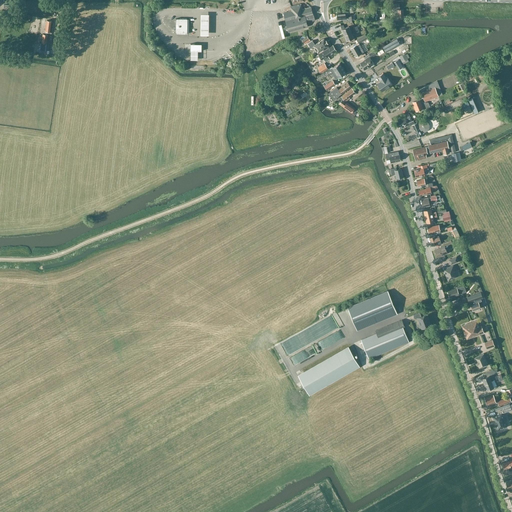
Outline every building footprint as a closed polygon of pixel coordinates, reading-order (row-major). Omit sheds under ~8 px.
[(391,9),(393,9),(393,11),(394,11),(394,12),(398,12),(398,16),(404,16),(404,9),(399,9),(399,3),(391,4),(391,9)] [(315,20),(311,7),(302,9),(301,4),(290,6),(292,11),(284,13),(286,21),(287,26),(284,27),(285,33),(308,26),(307,22),(315,20)] [(337,13),(338,20),(343,20),(343,22),(352,21),(351,16),(346,16),(346,12),(337,13)] [(187,19),(176,18),(176,33),(187,34),(187,19)] [(52,21),(47,20),(45,34),(43,34),(42,43),(40,42),(39,49),(46,50),(48,32),(50,32),(51,31),(52,31),(53,22),(52,22),(52,21)] [(354,31),(358,29),(357,26),(353,28),(350,30),(349,26),(342,29),(344,35),(351,32),(354,31)] [(346,41),(354,37),(351,32),(344,35),(346,41)] [(367,38),(370,37),(368,33),(365,34),(356,39),(358,43),(363,41),(364,44),(369,41),(367,38)] [(305,44),(310,40),(307,36),(302,39),(305,44)] [(328,43),(327,41),(326,40),(325,40),(324,38),(315,44),(312,40),(308,43),(311,47),(313,46),(318,53),(329,46),(328,44),(328,43)] [(384,51),(390,48),(389,47),(399,43),(397,39),(382,46),(384,51)] [(191,49),(191,51),(190,60),(198,60),(198,51),(201,51),(202,44),(191,44),(191,49)] [(361,53),(364,52),(359,44),(356,46),(356,45),(351,49),(355,57),(361,54),(361,53)] [(329,56),(337,51),(333,45),(318,54),(322,60),(325,58),(326,60),(330,57),(329,56)] [(364,56),(366,59),(360,63),(364,70),(374,63),(370,57),(371,58),(377,54),(374,51),(364,56)] [(222,61),(229,54),(227,52),(224,54),(222,52),(218,56),(222,61)] [(405,54),(399,56),(402,62),(408,59),(405,54)] [(399,69),(403,67),(398,59),(394,62),(399,69)] [(388,69),(390,68),(392,70),(396,68),(394,66),(394,65),(392,62),(386,66),(388,69)] [(338,78),(346,73),(339,63),(332,68),(335,73),(333,74),(336,79),(338,78)] [(328,68),(325,64),(318,69),(321,72),(328,68)] [(386,78),(383,73),(377,77),(380,81),(377,84),(379,86),(378,87),(380,89),(381,89),(382,91),(392,85),(387,77),(386,78)] [(332,80),(324,86),(326,90),(335,85),(332,80)] [(443,95),(437,80),(420,89),(425,101),(443,95)] [(338,90),(335,93),(333,91),(330,93),(330,94),(331,94),(335,99),(338,97),(337,96),(340,93),(341,94),(351,87),(348,82),(338,90)] [(342,100),(339,104),(354,115),(357,110),(346,101),(350,98),(349,97),(355,92),(352,88),(341,97),(340,98),(342,100)] [(424,110),(428,108),(430,107),(428,102),(423,102),(422,102),(421,99),(412,102),(414,107),(416,111),(420,109),(421,111),(424,110)] [(406,118),(395,122),(398,127),(412,121),(409,113),(405,115),(406,118)] [(417,122),(417,123),(412,125),(418,137),(422,135),(423,135),(423,134),(424,134),(424,133),(424,132),(426,131),(427,131),(428,130),(429,129),(429,128),(429,127),(429,126),(429,125),(429,124),(428,123),(427,122),(426,121),(425,121),(424,121),(423,121),(422,121),(417,123),(417,122)] [(431,143),(449,139),(452,153),(456,152),(452,135),(436,138),(430,140),(431,143)] [(449,148),(447,141),(429,145),(430,151),(442,148),(444,154),(449,153),(448,149),(449,148)] [(470,141),(459,146),(460,150),(466,147),(468,150),(472,148),(471,145),(472,145),(470,141)] [(426,154),(428,154),(426,147),(413,150),(415,157),(416,156),(417,160),(427,157),(426,154)] [(390,153),(385,154),(386,160),(390,159),(391,162),(400,160),(398,151),(390,153)] [(452,154),(453,159),(453,161),(461,159),(459,152),(452,154)] [(421,168),(414,170),(416,177),(429,174),(427,169),(427,166),(429,165),(429,164),(421,165),(421,168)] [(396,168),(388,169),(389,171),(391,175),(392,175),(395,174),(396,179),(397,178),(397,180),(399,181),(401,180),(402,179),(402,177),(403,177),(401,168),(397,170),(396,168)] [(421,179),(417,180),(418,186),(425,184),(426,187),(429,187),(433,186),(432,182),(428,183),(427,177),(424,178),(421,179)] [(426,189),(419,190),(420,195),(430,193),(429,187),(426,187),(426,188),(426,189)] [(440,195),(421,199),(423,206),(430,205),(432,204),(432,201),(442,198),(440,195)] [(431,209),(423,210),(425,217),(436,214),(436,212),(433,212),(433,213),(432,213),(431,209)] [(446,212),(442,213),(444,221),(450,220),(449,217),(448,217),(446,212)] [(436,214),(425,217),(426,223),(434,221),(433,217),(437,217),(436,214)] [(439,225),(427,227),(429,233),(436,231),(436,229),(439,228),(439,225)] [(456,228),(454,229),(452,230),(451,230),(455,239),(460,237),(456,228)] [(436,235),(429,237),(432,245),(438,243),(438,244),(440,244),(442,243),(441,241),(440,236),(437,237),(436,235)] [(437,257),(448,253),(447,250),(450,249),(448,245),(452,243),(451,240),(447,242),(446,241),(441,244),(442,247),(434,250),(437,257)] [(448,280),(457,276),(453,265),(444,269),(444,268),(443,269),(444,269),(448,280)] [(464,286),(448,291),(450,298),(459,294),(464,293),(466,292),(464,286)] [(357,329),(397,313),(387,291),(348,307),(357,329)] [(481,293),(467,297),(469,302),(482,298),(481,293)] [(478,302),(471,304),(473,310),(480,307),(478,302)] [(339,311),(332,313),(341,336),(347,334),(339,311)] [(427,314),(421,317),(420,313),(413,315),(415,319),(417,318),(421,329),(431,325),(427,314)] [(333,343),(321,318),(314,322),(326,347),(333,343)] [(377,333),(361,340),(369,358),(409,342),(403,328),(405,327),(402,320),(395,322),(375,331),(377,333)] [(477,320),(462,326),(464,332),(480,327),(479,326),(477,320)] [(480,327),(464,332),(467,339),(484,332),(482,325),(479,326),(480,327)] [(492,340),(485,342),(487,348),(494,345),(492,340)] [(359,365),(349,347),(298,376),(303,385),(301,386),(302,388),(305,387),(309,394),(359,365)] [(474,357),(473,357),(474,358),(475,362),(476,364),(478,368),(479,368),(478,368),(488,364),(484,353),(474,357)] [(488,376),(482,378),(484,384),(499,378),(497,375),(495,376),(490,378),(489,375),(494,373),(493,370),(487,372),(488,376)] [(499,378),(484,384),(486,390),(491,388),(491,390),(498,387),(496,383),(503,380),(502,377),(499,378)] [(487,406),(496,403),(493,395),(484,398),(487,406)] [(499,406),(501,405),(511,401),(510,397),(504,399),(504,400),(498,403),(499,406)] [(511,410),(509,404),(495,409),(497,414),(492,416),(494,421),(495,425),(497,430),(506,426),(502,413),(511,410)] [(511,459),(502,463),(504,469),(511,466),(511,459)]
